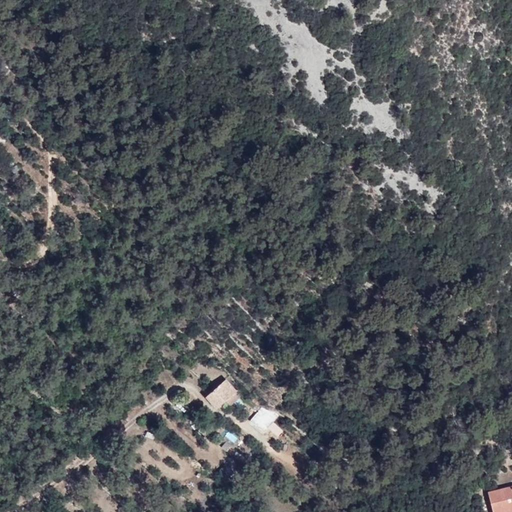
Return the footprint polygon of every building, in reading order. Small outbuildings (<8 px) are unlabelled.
[(2,60),(2,61),(0,63),(0,71),(10,80),(16,73),(2,60)] [(239,371),(227,380),(237,392),(247,382),(239,371)] [(237,392),(227,380),(217,388),(228,401),(237,392)] [(249,421),(263,433),(268,428),(277,436),(281,430),(272,422),(276,417),(263,405),(249,421)] [(511,511),(511,487),(485,493),(490,511),(511,511)]
